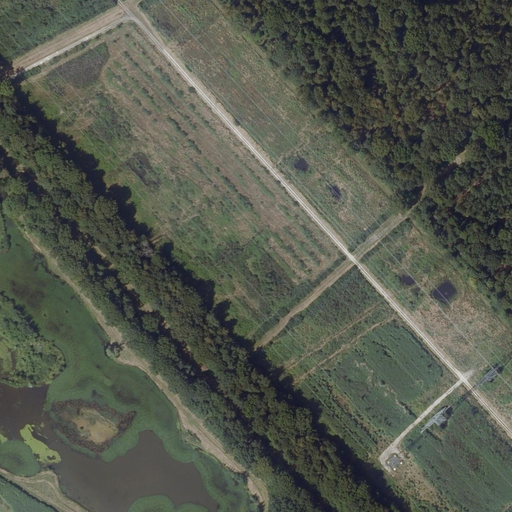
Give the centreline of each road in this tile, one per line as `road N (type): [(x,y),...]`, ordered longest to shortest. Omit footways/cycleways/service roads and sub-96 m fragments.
road 1 (track): [(0,84),(124,19),(136,21),(511,433)]
road 2 (track): [(0,149),(333,511)]
road 3 (track): [(242,359),(511,113)]
road 4 (track): [(0,68),(121,6)]
